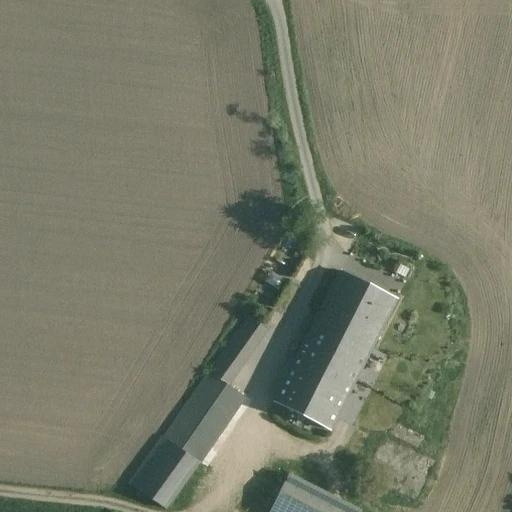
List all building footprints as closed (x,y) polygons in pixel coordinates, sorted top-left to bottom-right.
[(342,272),(322,312),(375,340),(395,299),(342,272)] [(375,340),(322,312),(275,403),(328,431),(375,340)] [(249,318),(210,374),(227,386),(266,330),(249,318)] [(210,374),(131,487),(165,510),(243,398),(227,386),(210,374)] [(288,475),(268,511),(359,511),(360,511),(288,475)]
